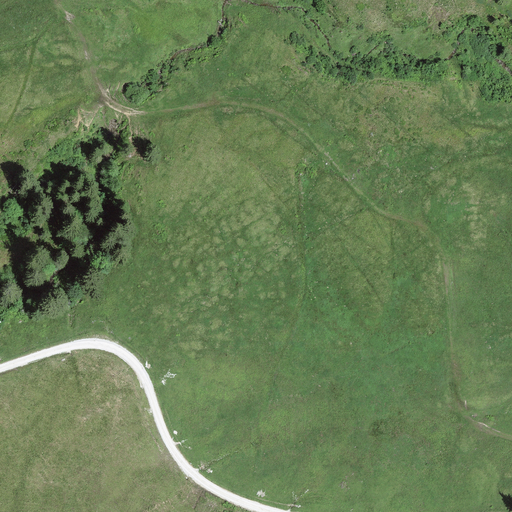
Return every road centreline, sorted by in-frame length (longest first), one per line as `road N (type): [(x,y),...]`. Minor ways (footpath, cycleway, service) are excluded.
road 1 (track): [(53,0),(80,29),(110,104),(134,115),(243,103),(278,112),(311,133),(372,209),(424,228),(447,274),(458,394),(472,422),(511,440)]
road 2 (track): [(273,511),(208,487),(184,465),(141,371),(123,351),(83,344),(0,367)]
